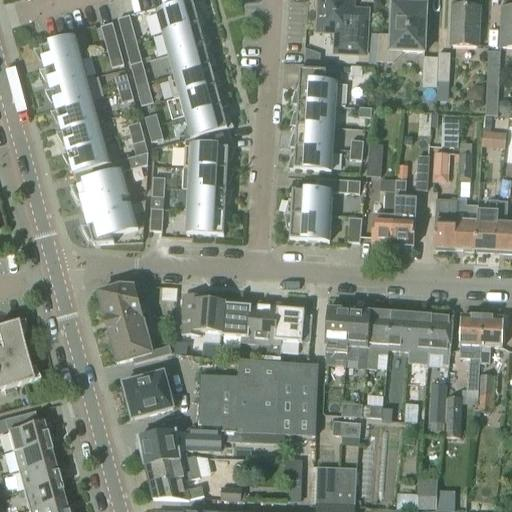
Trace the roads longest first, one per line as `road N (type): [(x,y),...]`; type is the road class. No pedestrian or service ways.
road 1 (residential): [(256,270),(272,0)]
road 2 (residential): [(256,270),(511,285)]
road 3 (tertiary): [(119,511),(55,273)]
road 4 (tertiary): [(55,273),(0,63)]
road 5 (residential): [(55,273),(165,264),(256,270)]
